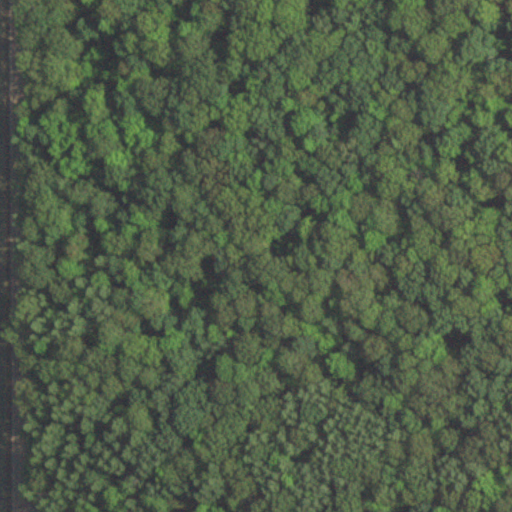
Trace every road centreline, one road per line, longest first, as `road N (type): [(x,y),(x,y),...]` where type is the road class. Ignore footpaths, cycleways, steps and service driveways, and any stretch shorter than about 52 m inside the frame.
road 1 (residential): [(15,511),(6,0)]
road 2 (track): [(15,502),(203,488),(264,511),(417,499),(511,474)]
